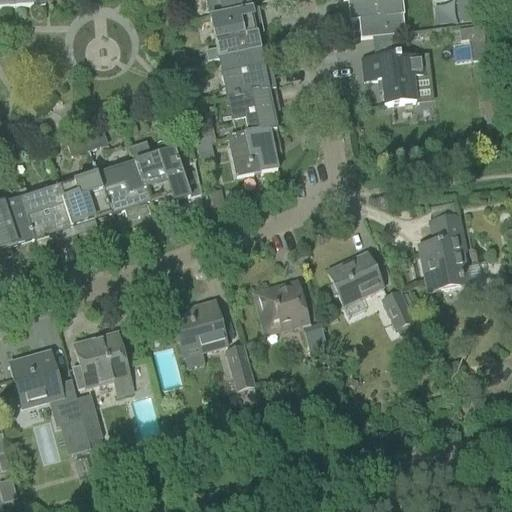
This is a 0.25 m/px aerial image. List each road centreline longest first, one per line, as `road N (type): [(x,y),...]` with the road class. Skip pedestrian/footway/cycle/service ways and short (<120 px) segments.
road 1 (unclassified): [(0,280),(337,188),(351,162),(354,126),(328,0)]
road 2 (unclassified): [(202,511),(511,442)]
